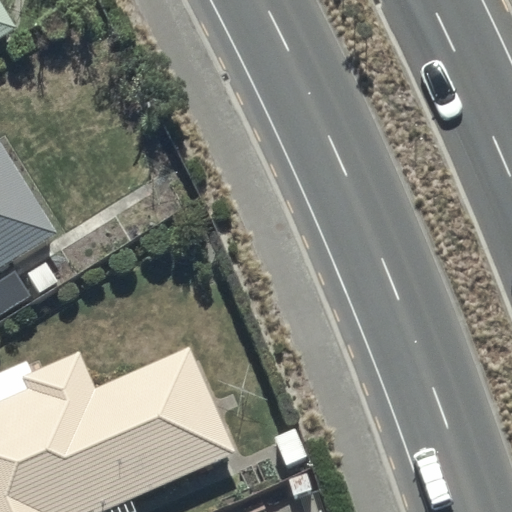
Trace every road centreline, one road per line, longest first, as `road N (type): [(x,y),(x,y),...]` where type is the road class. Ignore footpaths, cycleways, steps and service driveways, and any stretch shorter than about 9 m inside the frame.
road 1 (trunk): [(481,511),(393,277),(260,0)]
road 2 (trunk): [(431,0),(511,176)]
